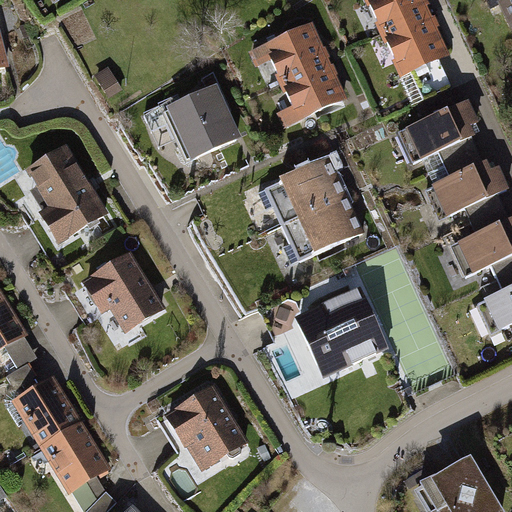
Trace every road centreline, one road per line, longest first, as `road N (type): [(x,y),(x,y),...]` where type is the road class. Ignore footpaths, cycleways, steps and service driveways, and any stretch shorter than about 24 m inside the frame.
road 1 (residential): [(225,338),(66,94)]
road 2 (residential): [(333,492),(435,422),(511,386)]
road 3 (residential): [(0,245),(110,420)]
road 4 (residential): [(333,492),(225,338)]
road 5 (residential): [(225,338),(110,420)]
